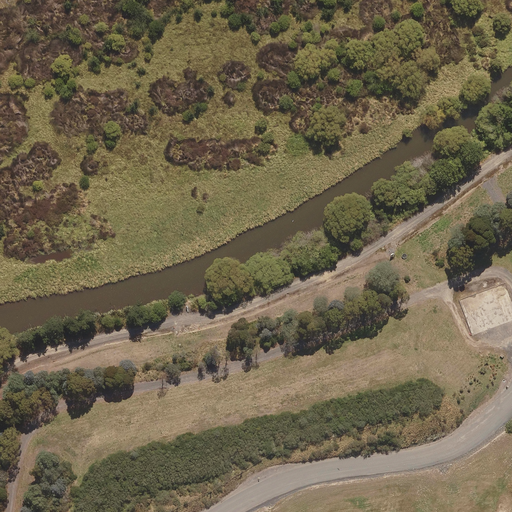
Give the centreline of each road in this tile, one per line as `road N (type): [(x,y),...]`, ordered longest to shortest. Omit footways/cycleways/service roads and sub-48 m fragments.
road 1 (track): [(511,150),(341,264),(223,312),(43,351),(0,374)]
road 2 (track): [(405,511),(461,477),(511,404)]
